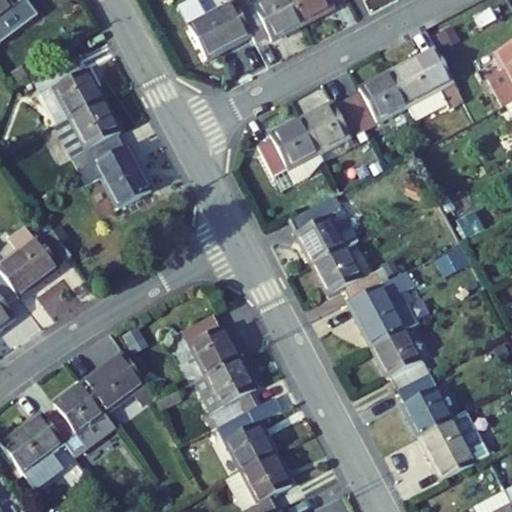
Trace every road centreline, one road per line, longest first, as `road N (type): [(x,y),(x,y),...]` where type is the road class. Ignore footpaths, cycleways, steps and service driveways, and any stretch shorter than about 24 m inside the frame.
road 1 (residential): [(382,511),(239,242)]
road 2 (residential): [(185,136),(443,0)]
road 3 (residential): [(0,387),(86,327),(239,242)]
road 4 (residential): [(185,136),(111,0)]
